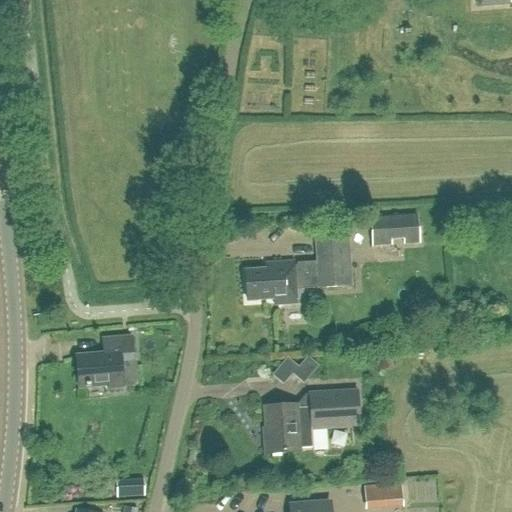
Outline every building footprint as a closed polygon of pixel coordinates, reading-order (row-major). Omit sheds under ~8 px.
[(417,8),(393,12),(397,39),(421,36),(417,8)] [(403,246),(420,245),(417,215),(369,218),(371,248),(392,247),(392,241),(403,240),(403,246)] [(266,271),(245,272),(247,303),(274,301),(274,307),(297,306),(296,290),(318,288),(318,290),(351,288),(348,241),(315,243),(317,266),(294,268),(294,263),(265,265),(266,271)] [(400,346),(398,330),(374,331),(375,347),(400,346)] [(78,389),(106,386),(107,389),(123,388),(120,363),(133,362),(131,337),(102,340),(103,355),(75,357),(78,389)] [(299,449),(312,448),(310,430),(359,427),(357,393),(309,395),(309,409),(297,409),(297,406),(264,408),(267,455),(300,453),(299,449)] [(130,498),(146,496),(145,485),(129,487),(130,498)] [(365,489),(366,509),(402,507),(400,486),(365,489)]
